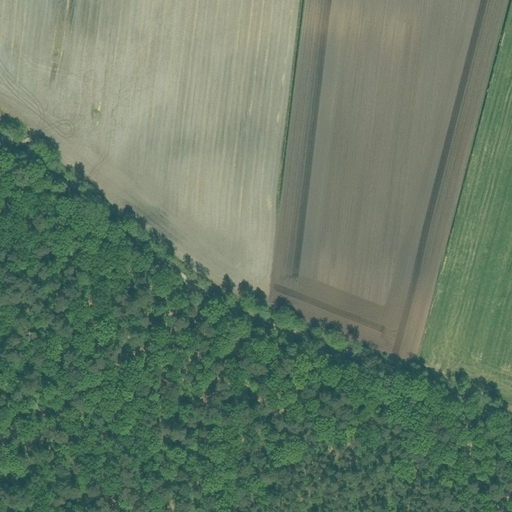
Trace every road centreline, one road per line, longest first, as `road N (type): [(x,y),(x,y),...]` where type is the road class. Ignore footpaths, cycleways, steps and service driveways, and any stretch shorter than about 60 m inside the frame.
road 1 (track): [(246,313),(0,132)]
road 2 (track): [(246,313),(511,415)]
road 3 (track): [(244,511),(246,313)]
